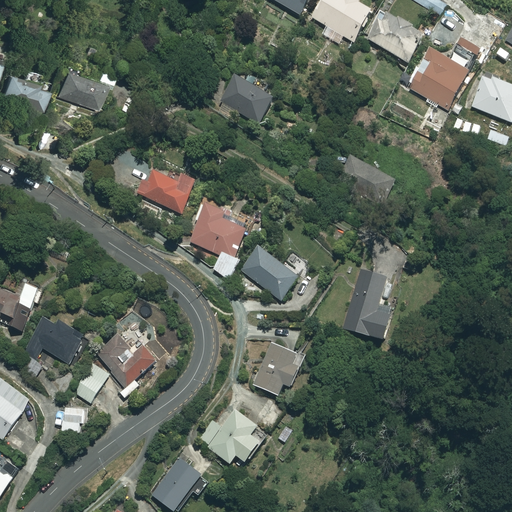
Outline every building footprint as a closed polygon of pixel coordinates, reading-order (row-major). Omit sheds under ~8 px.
[(307,0),(271,0),(299,16),(307,0)] [(371,11),(350,0),(321,0),(311,19),(353,43),(371,11)] [(444,2),(440,0),(413,0),(439,13),(444,2)] [(423,36),(381,13),(366,40),(408,63),(423,36)] [(456,34),(448,46),(473,63),(481,51),(456,34)] [(467,72),(428,52),(408,90),(447,110),(467,72)] [(97,71),(94,80),(64,70),(56,96),(95,109),(103,83),(110,85),(113,76),(97,71)] [(34,81),(5,75),(0,98),(0,102),(41,111),(45,90),(32,88),(34,81)] [(275,95),(235,75),(220,105),(259,125),(275,95)] [(511,87),(486,76),(472,108),(511,124),(511,87)] [(508,138),(492,132),(488,141),(504,147),(508,138)] [(382,204),(394,180),(349,158),(337,157),(336,164),(346,165),(338,183),(382,204)] [(178,184),(150,171),(139,195),(182,215),(196,184),(181,177),(178,184)] [(224,214),(206,205),(188,243),(218,257),(210,273),(230,283),(242,258),(234,254),(246,229),(222,217),(224,214)] [(297,278),(257,249),(241,271),(281,301),(297,278)] [(389,279),(365,272),(347,331),(385,342),(392,317),(379,313),(389,279)] [(10,328),(22,333),(34,304),(37,306),(42,295),(38,293),(39,291),(27,286),(21,299),(0,290),(0,316),(1,315),(13,320),(10,328)] [(56,326),(45,319),(17,364),(37,377),(43,367),(48,370),(56,357),(68,365),(84,339),(58,322),(56,326)] [(135,355),(120,335),(96,354),(124,389),(119,393),(124,399),(139,387),(133,380),(155,364),(143,348),(135,355)] [(303,358),(271,345),(254,387),(278,397),(283,386),(290,389),(303,358)] [(108,375),(92,365),(75,393),(91,403),(108,375)] [(31,401),(0,378),(0,437),(3,440),(31,401)] [(84,408),(65,408),(65,421),(61,421),(61,434),(80,434),(80,424),(83,424),(84,408)] [(256,427),(233,409),(218,426),(215,424),(200,441),(229,465),(236,457),(245,464),(261,445),(249,435),(256,427)] [(265,458),(258,453),(250,462),(258,468),(265,458)] [(171,511),(174,511),(176,511),(177,511),(179,511),(194,494),(198,496),(208,483),(179,460),(151,496),(171,511)] [(0,470),(0,497),(17,473),(4,464),(0,470)]
